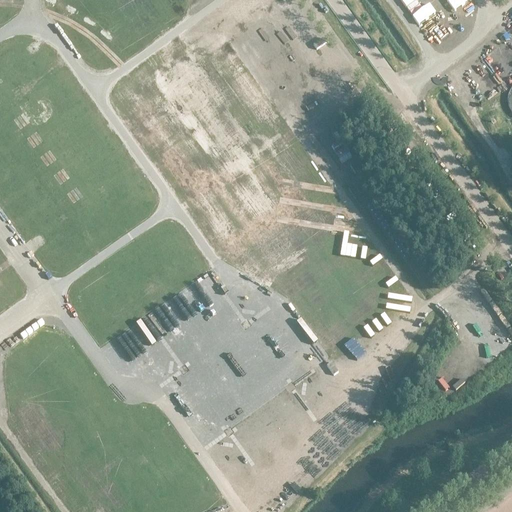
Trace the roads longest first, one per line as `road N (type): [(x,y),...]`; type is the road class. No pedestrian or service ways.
road 1 (track): [(234,501),(310,438),(414,312),(508,247)]
road 2 (track): [(421,307),(211,3)]
road 3 (track): [(511,286),(308,0)]
